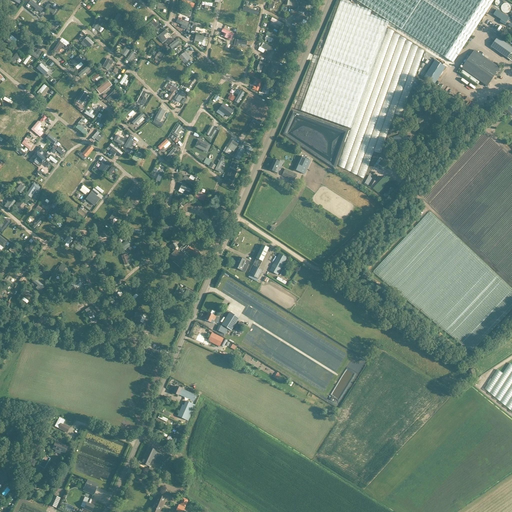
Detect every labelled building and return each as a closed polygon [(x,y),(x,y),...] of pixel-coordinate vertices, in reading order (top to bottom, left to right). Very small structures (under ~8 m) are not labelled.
[(19,0),(10,0),(10,1),(18,6),(14,12),(17,13),(24,3),(19,0)] [(133,0),(131,0),(125,6),(129,10),(136,3),(133,0)] [(341,0),(301,111),(350,128),(389,22),(370,15),(371,11),(341,0)] [(355,0),(370,9),(389,21),(453,63),(483,18),(494,0),(355,0)] [(28,8),(35,12),(36,10),(43,14),(45,9),(33,1),(28,8)] [(303,1),(300,13),(306,14),(309,3),(303,1)] [(50,5),(46,9),(55,16),(58,11),(50,5)] [(497,10),(494,15),(501,20),(506,23),(509,18),(497,10)] [(115,22),(121,26),(126,18),(120,14),(115,22)] [(305,25),(307,16),(299,14),(296,23),(305,25)] [(183,25),(182,27),(188,30),(191,25),(180,18),(178,22),(183,25)] [(274,18),(272,22),(284,28),(286,24),(274,18)] [(94,28),(99,31),(104,23),(99,20),(94,28)] [(155,20),(149,26),(153,30),(159,24),(155,20)] [(68,33),(73,35),(76,27),(71,25),(68,33)] [(138,39),(142,31),(137,28),(133,37),(138,39)] [(225,29),(223,32),(228,35),(226,38),(233,41),(236,34),(225,29)] [(168,30),(159,38),(165,44),(169,41),(166,37),(170,33),(168,30)] [(270,33),(266,40),(275,44),(278,37),(270,33)] [(81,45),(88,52),(96,44),(89,37),(81,45)] [(497,38),(491,47),(495,49),(507,58),(511,51),(511,47),(501,40),(497,38)] [(175,50),(182,44),(179,40),(171,46),(175,50)] [(60,55),(65,48),(67,50),(69,48),(61,42),(55,51),(60,55)] [(262,49),(272,53),(274,48),(265,44),(262,49)] [(123,55),(128,58),(132,50),(126,47),(123,55)] [(38,54),(34,52),(32,56),(39,60),(44,52),(40,50),(38,54)] [(475,50),(462,68),(487,87),(500,68),(475,50)] [(128,61),(132,64),(139,56),(134,52),(128,61)] [(156,59),(161,63),(166,55),(161,52),(156,59)] [(185,64),(193,60),(188,52),(181,56),(185,64)] [(16,64),(22,57),(18,54),(13,61),(16,64)] [(168,69),(172,60),(170,59),(171,56),(168,55),(162,65),(168,69)] [(82,56),(72,63),(74,66),(84,58),(82,56)] [(432,57),(421,73),(431,80),(442,63),(432,57)] [(80,71),(87,64),(82,59),(75,66),(80,71)] [(105,68),(111,71),(114,61),(108,59),(105,68)] [(139,74),(143,76),(152,62),(148,60),(139,74)] [(266,76),(270,65),(262,62),(258,73),(266,76)] [(179,65),(175,72),(181,76),(185,68),(179,65)] [(6,70),(13,75),(16,72),(9,66),(6,70)] [(276,80),(281,68),(274,66),(270,78),(276,80)] [(151,79),(156,70),(153,68),(148,77),(151,79)] [(158,71),(153,78),(158,82),(163,74),(158,71)] [(69,82),(66,80),(69,76),(66,74),(60,83),(66,87),(69,82)] [(102,74),(92,78),(95,84),(100,82),(99,81),(104,79),(102,74)] [(127,75),(121,85),(125,87),(131,78),(127,75)] [(189,81),(195,83),(197,77),(191,75),(189,81)] [(257,78),(255,82),(258,83),(256,87),(253,86),(252,89),(258,91),(262,80),(259,79),(257,78)] [(271,95),(271,92),(275,92),(276,84),(265,83),(265,95),(271,95)] [(98,90),(101,95),(110,88),(106,84),(98,90)] [(165,89),(172,93),(168,101),(171,103),(179,90),(168,84),(165,89)] [(42,97),(49,87),(45,85),(39,94),(42,97)] [(204,90),(198,101),(203,104),(210,93),(204,90)] [(146,98),(148,93),(145,91),(138,103),(145,107),(149,100),(146,98)] [(176,100),(181,103),(187,94),(181,91),(176,100)] [(106,99),(112,105),(120,99),(114,92),(106,99)] [(85,94),(80,105),(85,108),(91,97),(85,94)] [(124,100),(119,105),(122,108),(127,104),(124,100)] [(63,112),(69,105),(64,101),(59,108),(63,112)] [(223,103),(218,110),(229,118),(234,111),(223,103)] [(261,117),(265,108),(259,106),(255,114),(261,117)] [(72,107),(66,115),(69,117),(74,109),(72,107)] [(141,113),(137,107),(125,115),(129,121),(141,113)] [(162,109),(157,118),(162,122),(167,112),(162,109)] [(92,110),(91,113),(88,111),(86,115),(93,119),(97,112),(92,110)] [(418,119),(422,126),(433,120),(428,111),(425,113),(426,115),(418,119)] [(134,124),(136,126),(138,125),(140,127),(146,120),(144,119),(147,116),(143,113),(134,124)] [(242,114),(236,123),(242,127),(248,118),(242,114)] [(43,125),(49,118),(46,115),(41,122),(43,125)] [(106,125),(111,117),(108,115),(103,123),(106,125)] [(206,116),(204,118),(203,118),(198,126),(203,129),(210,118),(206,116)] [(247,133),(250,135),(253,132),(256,134),(262,124),(255,120),(247,133)] [(45,135),(40,129),(43,125),(40,122),(32,130),(42,138),(45,135)] [(147,137),(156,127),(152,123),(142,133),(147,137)] [(59,127),(65,132),(68,129),(62,124),(59,127)] [(88,137),(90,134),(85,130),(86,129),(80,124),(77,129),(88,137)] [(180,125),(173,135),(178,138),(185,129),(180,125)] [(211,126),(208,136),(213,138),(217,128),(211,126)] [(223,131),(217,141),(223,144),(228,134),(223,131)] [(100,132),(95,137),(101,143),(106,137),(100,132)] [(393,138),(398,148),(409,143),(404,133),(393,138)] [(158,134),(152,139),(156,144),(162,138),(158,134)] [(51,136),(47,143),(55,148),(59,141),(51,136)] [(117,136),(115,142),(125,146),(127,140),(117,136)] [(131,152),(136,138),(130,136),(126,151),(131,152)] [(63,141),(70,147),(73,143),(66,137),(63,141)] [(23,145),(32,151),(36,145),(27,139),(23,145)] [(108,140),(102,147),(106,150),(111,143),(108,140)] [(165,148),(167,150),(172,145),(168,140),(159,148),(162,151),(165,148)] [(236,153),(240,144),(231,140),(225,154),(229,155),(231,151),(236,153)] [(94,149),(90,145),(82,153),(80,151),(77,154),(85,161),(87,158),(86,157),(94,149)] [(111,154),(116,157),(114,161),(118,163),(124,152),(112,145),(110,148),(113,151),(111,154)] [(63,156),(66,153),(60,147),(57,150),(63,156)] [(235,159),(241,162),(247,151),(241,148),(235,159)] [(172,162),(180,153),(176,149),(168,157),(172,162)] [(137,154),(135,153),(132,159),(139,163),(144,155),(138,152),(137,154)] [(301,156),(295,170),(305,175),(311,161),(301,156)] [(207,159),(205,164),(213,168),(215,165),(212,163),(213,161),(207,159)] [(278,174),(280,169),(277,167),(280,162),(275,159),(270,170),(278,174)] [(102,163),(104,166),(99,170),(104,174),(112,166),(106,160),(102,163)] [(154,167),(148,164),(150,161),(147,160),(143,168),(152,172),(154,167)] [(226,168),(223,167),(225,163),(220,161),(216,172),(223,174),(226,168)] [(82,164),(78,168),(85,174),(89,169),(82,164)] [(29,175),(33,177),(38,170),(33,167),(29,175)] [(48,176),(50,173),(43,167),(41,169),(48,176)] [(114,167),(105,176),(108,180),(117,170),(114,167)] [(68,177),(71,174),(64,168),(61,171),(68,177)] [(232,169),(227,179),(234,182),(239,172),(232,169)] [(294,181),(297,175),(285,169),(282,176),(294,181)] [(207,188),(209,184),(210,185),(213,178),(208,175),(204,182),(203,182),(202,185),(207,188)] [(192,176),(190,179),(186,177),(184,180),(195,187),(199,180),(192,176)] [(60,188),(62,186),(54,179),(52,181),(60,188)] [(17,190),(22,194),(28,188),(23,184),(17,190)] [(32,198),(36,190),(39,192),(42,188),(35,184),(28,196),(32,198)] [(135,200),(137,201),(144,191),(133,184),(124,197),(133,203),(135,200)] [(85,186),(81,191),(87,196),(91,191),(85,186)] [(98,186),(96,189),(104,195),(106,192),(98,186)] [(98,204),(102,199),(93,192),(86,201),(90,205),(94,201),(98,204)] [(49,197),(46,203),(52,207),(56,201),(49,197)] [(11,204),(9,202),(6,207),(11,211),(17,203),(14,200),(11,204)] [(21,213),(27,206),(22,201),(16,209),(21,213)] [(123,214),(128,204),(125,203),(120,212),(123,214)] [(56,218),(63,212),(58,207),(52,214),(56,218)] [(113,224),(121,215),(117,211),(109,221),(113,224)] [(162,219),(165,221),(164,227),(163,228),(162,232),(167,233),(168,229),(173,230),(173,231),(177,232),(179,224),(175,223),(175,224),(172,223),(172,222),(170,221),(172,217),(168,216),(164,214),(162,219)] [(0,230),(5,233),(10,222),(8,221),(5,227),(0,224),(2,222),(0,220),(0,230)] [(49,235),(52,225),(45,222),(42,233),(49,235)] [(14,242),(20,233),(18,232),(15,236),(7,230),(4,234),(14,242)] [(0,250),(3,253),(11,245),(0,235),(0,250)] [(172,250),(173,252),(172,253),(168,257),(173,261),(173,262),(179,267),(187,258),(188,259),(192,255),(197,259),(201,254),(197,251),(198,249),(196,248),(194,246),(191,244),(190,244),(186,241),(181,247),(179,249),(177,247),(178,247),(175,242),(168,246),(170,249),(172,248),(173,250),(172,250)] [(134,242),(124,248),(125,251),(136,245),(134,242)] [(146,244),(142,246),(145,254),(150,253),(146,244)] [(269,248),(267,247),(263,245),(256,259),(258,259),(250,275),(248,277),(257,282),(259,279),(263,270),(259,268),(269,248)] [(140,256),(141,258),(145,256),(140,248),(132,253),(135,259),(140,256)] [(278,275),(287,257),(279,253),(270,271),(278,275)] [(131,265),(129,259),(132,258),(131,254),(123,257),(127,266),(131,265)] [(235,267),(242,270),(246,260),(239,257),(235,267)] [(67,261),(73,269),(77,265),(71,258),(67,261)] [(14,288),(18,282),(8,276),(5,282),(14,288)] [(293,293),(302,298),(305,294),(296,288),(293,293)] [(116,297),(111,302),(117,309),(132,296),(129,291),(119,300),(116,297)] [(138,294),(132,299),(134,302),(140,298),(138,294)] [(93,320),(98,316),(92,307),(86,311),(93,320)] [(229,312),(221,325),(231,331),(237,320),(239,318),(238,318),(229,312)] [(141,313),(137,321),(144,325),(148,317),(141,313)] [(219,318),(216,316),(213,315),(208,313),(205,320),(210,322),(212,323),(213,321),(217,323),(219,318)] [(219,325),(217,330),(225,334),(228,329),(219,325)] [(201,329),(195,340),(203,343),(208,345),(209,342),(210,341),(208,340),(205,338),(208,332),(201,329)] [(211,333),(208,340),(210,341),(209,342),(216,345),(220,336),(211,333)] [(163,352),(146,348),(145,355),(162,358),(163,352)] [(473,379),(477,377),(473,369),(468,371),(471,377),(472,377),(473,379)] [(176,386),(173,393),(177,395),(178,395),(179,393),(194,400),(196,395),(185,391),(180,388),(176,386)] [(190,409),(187,407),(182,405),(178,416),(182,418),(185,420),(190,409)] [(59,417),(55,426),(58,428),(67,432),(70,427),(63,424),(65,420),(59,417)] [(6,431),(5,432),(8,436),(14,430),(18,425),(15,422),(14,422),(11,419),(2,428),(5,430),(6,431)] [(55,442),(53,446),(53,448),(56,449),(55,452),(60,454),(61,451),(65,453),(65,451),(67,446),(55,442)] [(163,454),(153,450),(149,447),(142,463),(146,465),(149,466),(151,462),(158,465),(163,454)] [(180,467),(176,473),(183,477),(187,472),(180,467)] [(64,487),(69,473),(65,471),(60,485),(64,487)] [(98,487),(87,482),(83,491),(94,496),(98,487)] [(48,504),(56,508),(60,498),(53,495),(48,504)] [(159,511),(166,498),(162,497),(158,495),(156,499),(157,499),(154,504),(150,511),(151,511),(159,511)] [(92,500),(89,498),(87,503),(87,502),(84,508),(83,507),(81,511),(86,511),(88,510),(92,511),(94,506),(90,504),(92,500)]
